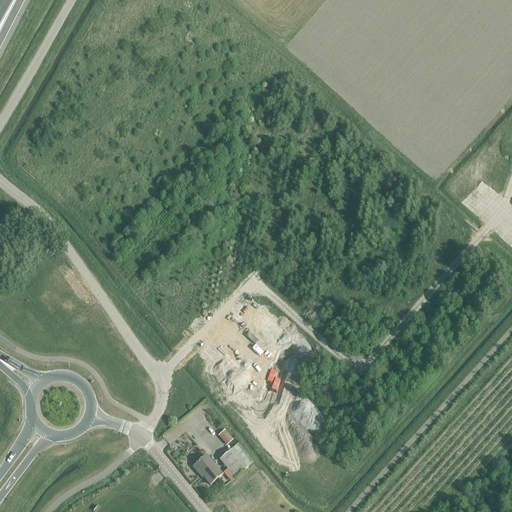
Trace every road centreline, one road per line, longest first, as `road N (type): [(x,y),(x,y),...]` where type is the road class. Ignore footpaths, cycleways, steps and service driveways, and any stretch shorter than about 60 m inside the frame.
road 1 (track): [(498,218),(366,361),(346,361),(260,287),(243,288),(155,375)]
road 2 (unclassified): [(151,423),(162,386),(51,225),(0,179)]
road 3 (unclassified): [(0,126),(70,0)]
